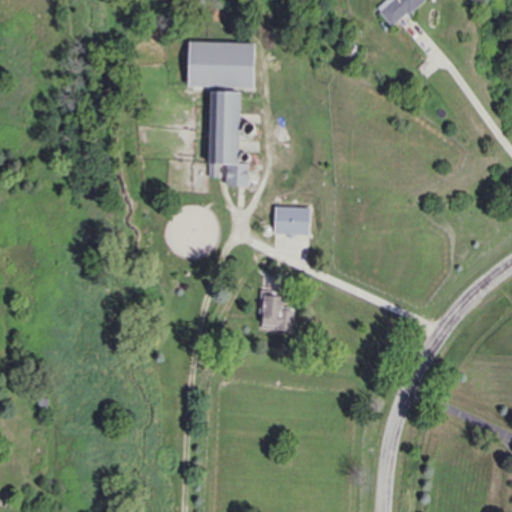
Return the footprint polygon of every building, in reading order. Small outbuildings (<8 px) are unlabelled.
[(386,0),(377,8),(392,26),(423,0),(386,0)] [(253,88),(254,44),(185,42),(184,87),(253,88)] [(240,93),(207,92),(206,124),(208,124),(207,140),(210,140),(209,177),(219,177),(219,165),(225,165),(225,185),(248,186),(248,163),(238,163),(240,93)] [(309,235),(309,208),(273,207),(273,234),(309,235)] [(293,310),(283,310),(283,296),(262,295),(261,330),(292,331),(293,310)]
